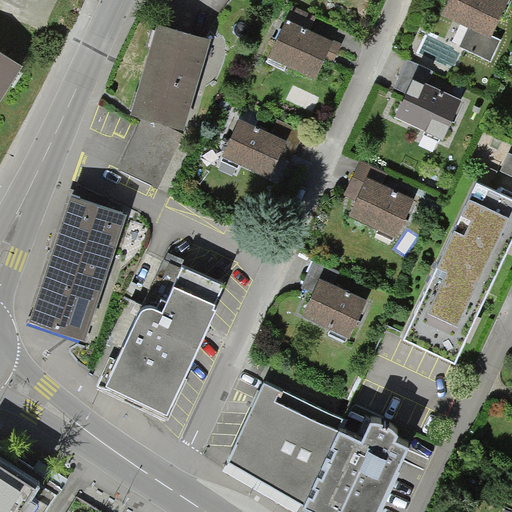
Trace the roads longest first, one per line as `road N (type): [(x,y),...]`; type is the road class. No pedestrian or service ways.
road 1 (residential): [(174,490),(398,0)]
road 2 (residential): [(121,0),(0,260)]
road 3 (residential): [(405,511),(511,302)]
road 4 (secondary): [(2,376),(174,490)]
